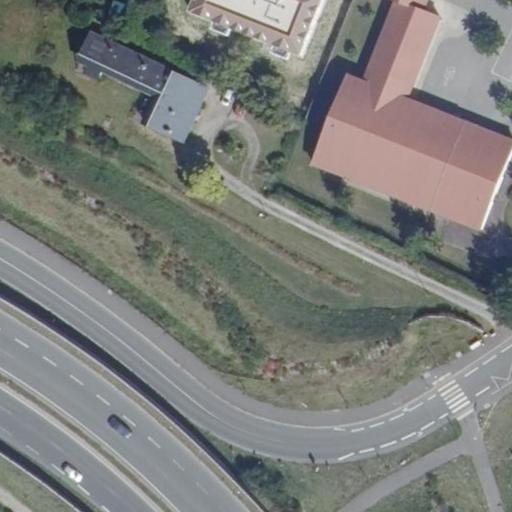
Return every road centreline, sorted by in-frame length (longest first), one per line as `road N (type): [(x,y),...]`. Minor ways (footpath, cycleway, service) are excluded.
road 1 (tertiary): [(0,259),(214,416),(296,447),(349,444),(397,428),(511,359)]
road 2 (primary): [(193,499),(169,446),(0,324)]
road 3 (primary): [(193,499),(104,420),(0,350)]
road 4 (primary): [(0,412),(127,511)]
